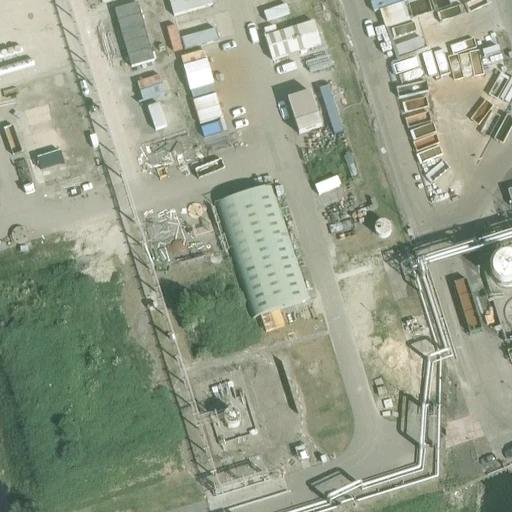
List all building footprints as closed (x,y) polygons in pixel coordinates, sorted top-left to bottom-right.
[(210,0),(168,0),(174,18),(212,7),(210,0)] [(137,5),(114,11),(131,69),(153,62),(137,5)] [(387,27),(410,22),(407,5),(384,9),(387,27)] [(270,62),(320,47),(312,23),(264,38),(270,62)] [(295,135),(318,128),(305,82),(282,89),(295,135)] [(273,187),(215,206),(253,319),(311,300),(273,187)] [(511,255),(508,257),(504,261),(501,266),(501,272),(502,277),(505,282),(509,286),(511,286),(511,255)]
